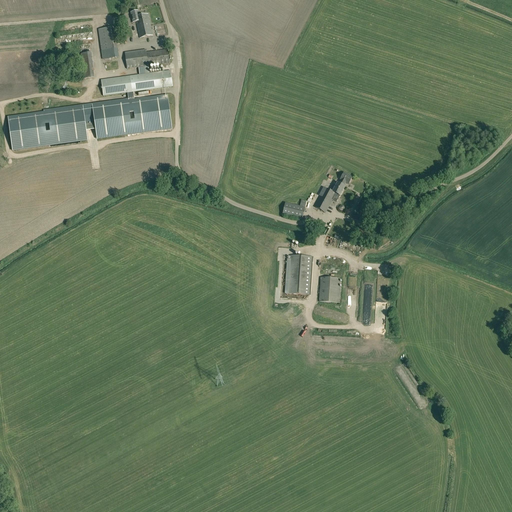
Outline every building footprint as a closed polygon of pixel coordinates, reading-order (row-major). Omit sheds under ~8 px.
[(137,25),(141,25),(150,23),(148,14),(139,16),(138,11),(131,12),(133,23),(136,22),(137,25)] [(141,25),(137,25),(140,38),(153,36),(150,23),(141,25)] [(98,29),(103,60),(119,57),(115,27),(98,29)] [(146,50),(125,53),(126,61),(125,61),(125,66),(127,65),(127,69),(138,68),(144,67),(148,66),(146,53),(146,50)] [(168,50),(146,53),(148,66),(170,63),(168,50)] [(89,59),(88,53),(80,54),(84,79),(92,78),(89,59)] [(149,74),(145,75),(139,76),(128,77),(130,93),(173,87),(171,71),(149,74)] [(130,93),(128,77),(112,79),(115,95),(130,93)] [(112,79),(101,81),(103,96),(115,95),(112,79)] [(172,129),(167,96),(92,106),(97,139),(172,129)] [(88,141),(83,107),(8,117),(12,151),(88,141)] [(352,177),(344,173),(339,184),(344,186),(346,183),(348,184),(352,177)] [(345,187),(344,186),(339,184),(337,183),(333,192),(340,196),(345,187)] [(320,196),(314,207),(325,213),(332,200),(336,202),(340,196),(324,187),(319,196),(320,196)] [(302,220),(305,208),(285,203),(282,215),(302,220)] [(360,226),(355,238),(362,240),(366,228),(360,226)] [(312,257),(290,256),(288,294),(310,296),(312,257)] [(338,303),(340,279),(321,278),(319,302),(338,303)]
